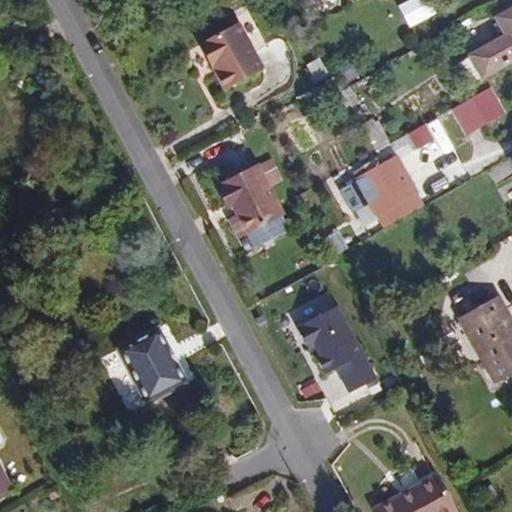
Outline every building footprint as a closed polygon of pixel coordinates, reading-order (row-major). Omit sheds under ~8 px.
[(409,1),(383,12),(392,33),(418,22),(409,1)] [(470,56),(481,78),(511,60),(511,8),(495,18),(505,36),(470,56)] [(199,47),(224,89),(262,68),(239,25),(199,47)] [(317,83),(328,75),(318,59),(306,66),(317,83)] [(350,107),(342,91),(339,86),(326,93),(337,113),(350,107)] [(358,103),(350,87),(342,91),(350,107),(358,103)] [(467,135),(502,115),(488,89),(452,109),(467,135)] [(306,104),(283,116),(302,152),(325,140),(306,104)] [(363,130),(375,153),(391,144),(378,121),(363,130)] [(384,228),(423,206),(396,157),(375,169),(373,165),(365,169),(367,174),(357,179),(384,228)] [(246,233),(282,215),(257,166),(217,187),(233,217),(228,220),(237,238),(246,233)] [(290,229),(282,215),(246,233),(254,248),(290,229)] [(498,296),(458,319),(494,384),(511,374),(511,330),(504,316),(508,314),(498,296)] [(377,377),(339,304),(298,325),(324,376),(338,369),(349,391),(377,377)] [(169,350),(158,329),(118,351),(147,405),(187,383),(176,362),(174,364),(167,351),(169,350)] [(0,493),(11,488),(0,467),(0,493)] [(379,511),(454,511),(436,476),(403,494),(405,498),(379,511)]
